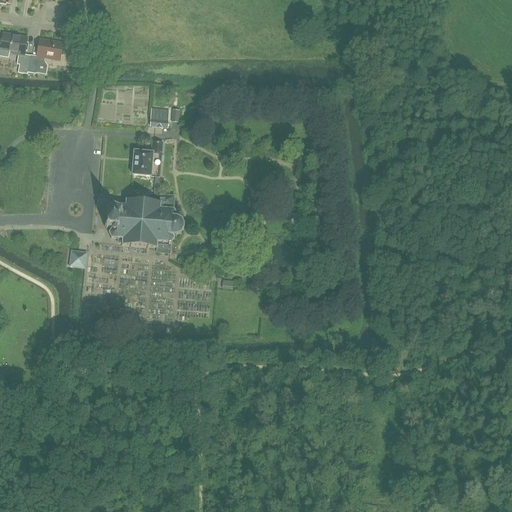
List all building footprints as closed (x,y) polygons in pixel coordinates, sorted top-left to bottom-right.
[(19,66),(18,74),(27,75),(28,74),(30,59),(31,57),(24,56),(27,39),(4,35),(2,45),(1,50),(11,52),(14,53),(13,55),(18,56),(17,65),(19,66)] [(42,64),(45,62),(45,59),(60,61),(61,56),(62,57),(63,51),(62,51),(63,45),(40,41),(37,58),(39,58),(38,60),(30,59),(28,74),(36,75),(36,74),(38,63),(42,64)] [(168,110),(151,109),(150,128),(154,128),(154,129),(162,129),(167,129),(168,110)] [(179,124),(180,111),(172,110),(171,123),(179,124)] [(131,176),(153,178),(154,166),(160,166),(162,144),(152,143),(151,154),(133,152),(131,176)] [(183,232),(184,231),(182,230),(182,227),(184,226),(184,225),(183,226),(181,222),(182,221),(181,220),(180,221),(177,219),(178,218),(177,218),(176,219),(173,219),(174,217),(175,217),(175,215),(174,215),(173,212),(174,211),(173,210),(172,212),(172,209),(173,209),(174,198),(160,197),(160,200),(157,200),(158,178),(155,178),(153,199),(127,197),(127,202),(126,202),(126,201),(125,201),(126,202),(125,203),(121,202),(121,207),(119,207),(120,206),(119,206),(118,207),(117,207),(114,205),(114,204),(113,204),(113,205),(109,206),(109,205),(108,206),(109,207),(107,210),(106,210),(106,211),(107,211),(108,214),(108,215),(107,215),(106,216),(105,216),(105,218),(105,227),(104,227),(104,228),(105,228),(105,230),(107,230),(107,228),(112,229),(112,230),(111,230),(111,231),(109,234),(108,234),(108,235),(109,235),(111,237),(110,238),(111,240),(112,239),(116,240),(116,241),(117,241),(117,240),(118,240),(118,244),(122,244),(122,245),(121,246),(122,247),(123,246),(130,247),(130,249),(131,249),(131,247),(147,248),(147,250),(148,250),(148,248),(155,249),(156,250),(157,249),(157,253),(169,254),(170,245),(171,244),(171,243),(173,240),(174,240),(174,239),(173,239),(172,236),(175,237),(175,238),(176,238),(176,236),(179,235),(180,236),(181,235),(180,234),(182,231),(183,232)] [(85,270),(87,254),(78,253),(71,253),(69,268),(85,270)] [(233,282),(222,281),(221,289),(232,290),(233,282)]
